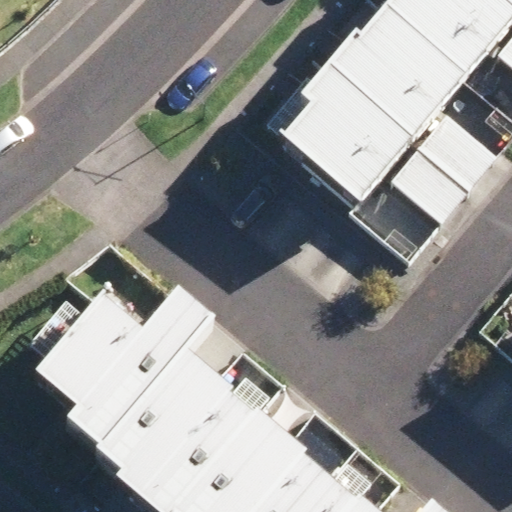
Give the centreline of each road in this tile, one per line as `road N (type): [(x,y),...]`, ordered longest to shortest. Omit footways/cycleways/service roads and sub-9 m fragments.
road 1 (residential): [(350,384),(63,138)]
road 2 (residential): [(350,384),(511,198)]
road 3 (residential): [(498,511),(350,384)]
road 4 (residential): [(63,138),(198,0)]
